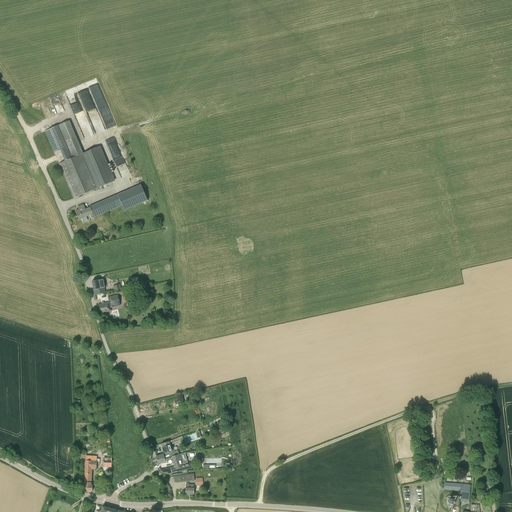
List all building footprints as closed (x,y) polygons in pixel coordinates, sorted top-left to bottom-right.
[(54,152),(60,150),(65,161),(59,163),(74,198),(114,181),(99,146),(83,153),(69,121),(45,131),(54,152)] [(117,166),(125,162),(117,142),(112,144),(113,147),(110,149),(117,166)] [(86,217),(92,214),(90,208),(85,210),(83,205),(78,207),(79,210),(75,211),(79,220),(82,219),(83,222),(88,220),(86,217)] [(90,208),(92,214),(94,217),(99,215),(94,205),(89,207),(90,208)] [(104,279),(92,281),(95,295),(105,293),(103,284),(100,285),(100,284),(104,283),(104,279)] [(112,282),(115,291),(121,290),(118,280),(112,282)] [(114,296),(108,297),(109,302),(98,305),(100,314),(111,311),(110,308),(120,305),(118,295),(114,296)] [(186,443),(198,439),(196,433),(184,437),(186,443)] [(162,447),(164,454),(163,454),(165,460),(174,456),(179,454),(178,450),(173,451),(172,449),(172,448),(170,445),(172,444),(180,441),(180,440),(184,439),(182,436),(171,441),(169,442),(169,441),(168,441),(165,442),(162,443),(161,444),(162,447)] [(179,454),(174,456),(165,460),(163,454),(161,455),(156,457),(158,463),(172,459),(175,467),(171,468),(171,467),(160,469),(161,472),(169,474),(172,473),(177,471),(177,472),(189,469),(193,468),(191,462),(188,463),(185,453),(180,454),(179,454)] [(111,469),(111,467),(112,458),(112,455),(103,455),(103,458),(103,467),(107,467),(107,469),(111,469)] [(92,461),(86,461),(84,491),(92,491),(93,485),(91,485),(92,469),(93,469),(93,468),(96,468),(96,464),(100,464),(100,463),(100,460),(97,459),(97,456),(92,456),(92,461)] [(176,476),(177,483),(195,480),(194,474),(176,476)] [(469,485),(461,484),(461,485),(444,485),(444,490),(461,490),(460,495),(461,498),(467,499),(469,492),(469,485)] [(186,488),(185,494),(194,494),(194,488),(193,488),(194,485),(186,485),(186,488)] [(452,510),(458,506),(455,502),(454,502),(455,501),(455,500),(454,499),(454,498),(453,498),(453,497),(452,497),(451,497),(450,497),(449,497),(448,498),(447,499),(447,500),(447,501),(447,502),(447,503),(448,503),(448,504),(449,504),(450,504),(450,505),(449,505),(452,510)]
